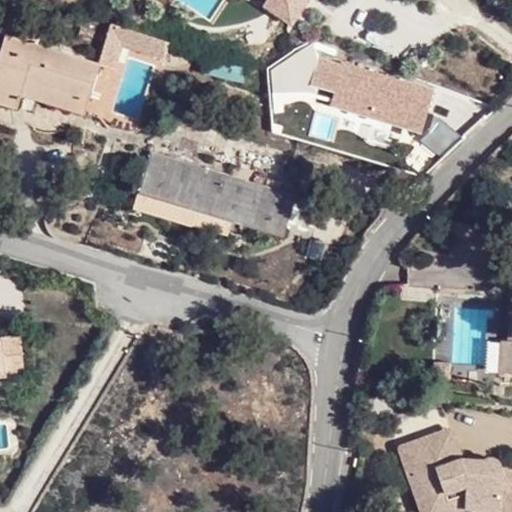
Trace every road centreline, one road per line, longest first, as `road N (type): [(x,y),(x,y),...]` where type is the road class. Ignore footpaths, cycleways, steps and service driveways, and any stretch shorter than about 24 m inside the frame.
road 1 (residential): [(0,238),(332,344)]
road 2 (residential): [(511,116),(387,237),(332,344)]
road 3 (residential): [(332,344),(320,511)]
